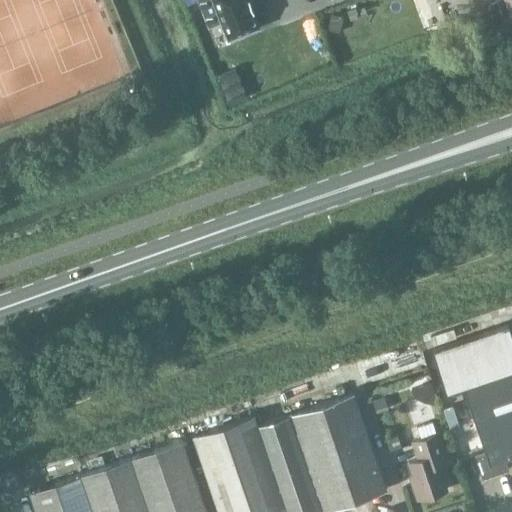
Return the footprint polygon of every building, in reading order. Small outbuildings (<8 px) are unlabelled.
[(197,0),(198,0),(204,15),(217,10),(228,38),(259,26),(248,0),(197,0)] [(490,3),(489,8),(494,21),(497,24),(501,22),(505,21),(505,22),(511,19),(511,0),(497,0),(493,2),(490,3)] [(332,13),(328,29),(340,31),(343,16),(332,13)] [(243,86),(226,93),(229,103),(247,95),(243,86)] [(511,334),(508,323),(432,349),(446,391),(463,385),(477,427),(486,452),(474,456),(482,478),(505,471),(501,459),(511,455),(511,334)] [(321,511),(386,489),(353,391),(288,413),(321,511)] [(383,394),(370,398),(375,411),(387,407),(383,394)] [(316,511),(321,511),(288,413),(257,424),(253,413),(193,434),(219,511),(316,511)] [(420,498),(447,489),(439,464),(448,461),(438,432),(412,441),(418,458),(408,462),(420,498)] [(398,435),(389,439),(392,449),(401,446),(398,435)] [(93,511),(206,511),(182,438),(80,472),(93,511)] [(93,511),(80,472),(29,490),(36,511),(93,511)]
